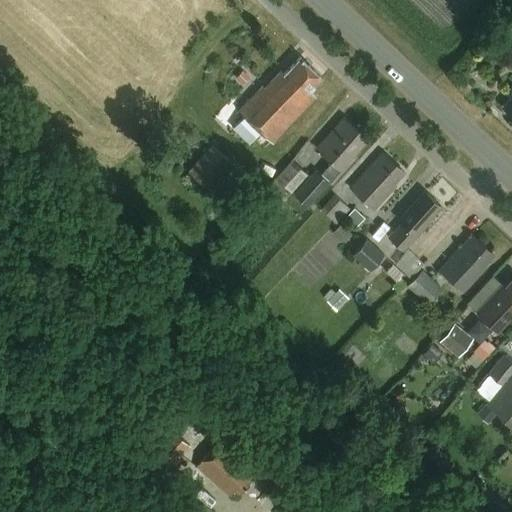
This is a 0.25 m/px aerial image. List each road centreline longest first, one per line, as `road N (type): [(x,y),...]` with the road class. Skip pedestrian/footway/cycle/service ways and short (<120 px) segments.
road 1 (unclassified): [(511,227),(267,0)]
road 2 (secondary): [(511,178),(320,0)]
